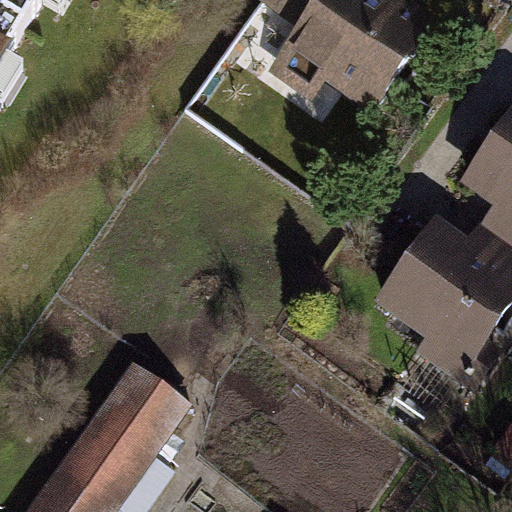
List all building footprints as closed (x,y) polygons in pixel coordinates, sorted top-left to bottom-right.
[(0,0),(0,78),(44,0),(0,0)] [(290,59),(378,126),(447,35),(401,0),(273,0),(264,12),(303,41),(290,59)] [(511,116),(466,185),(498,207),(511,216),(511,116)] [(432,222),(375,308),(425,341),(412,359),(462,393),(511,318),(511,216),(498,207),(471,248),(432,222)] [(42,511),(131,511),(198,421),(140,379),(42,511)]
